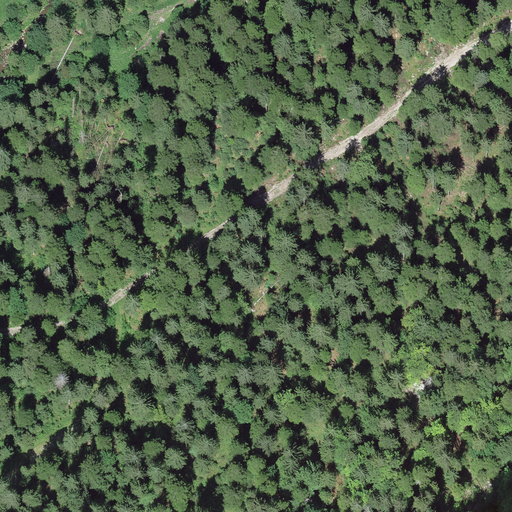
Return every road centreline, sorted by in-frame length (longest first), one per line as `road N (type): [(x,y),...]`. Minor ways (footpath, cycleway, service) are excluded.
road 1 (track): [(511,28),(441,65),(379,124),(101,312)]
road 2 (track): [(0,481),(85,408),(113,371),(117,336),(101,312),(0,334)]
road 3 (track): [(0,119),(60,48),(174,0)]
